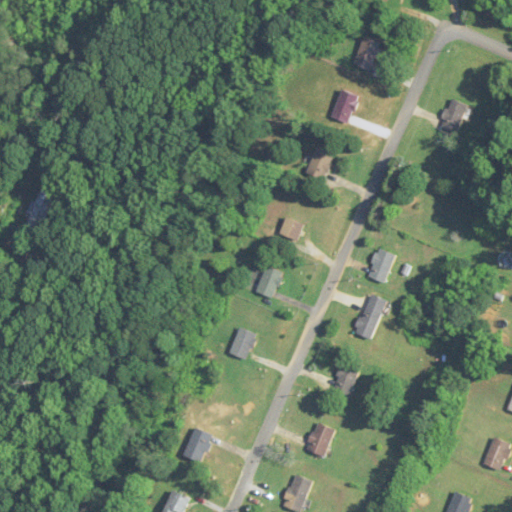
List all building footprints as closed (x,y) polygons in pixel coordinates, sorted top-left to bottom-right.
[(385,45),(368,36),(354,63),(371,71),(385,45)] [(333,118),(351,125),(361,96),(344,90),(333,118)] [(473,106),(454,98),(442,124),(461,133),(473,106)] [(337,150),(319,145),(310,174),(327,180),(337,150)] [(60,193),(46,186),(27,225),(41,233),(60,193)] [(305,223),(287,217),(281,235),(300,241),(305,223)] [(387,283),(399,255),(381,247),(369,276),(387,283)] [(258,291),(274,299),(286,273),(269,265),(258,291)] [(389,300),(372,293),(357,332),(375,339),(389,300)] [(250,360),(260,334),(242,327),(232,353),(250,360)] [(363,368),(344,361),(334,390),(352,396),(363,368)] [(326,457),(338,430),(320,422),(308,449),(326,457)] [(203,463),(215,435),(198,427),(185,455),(203,463)] [(503,472),(511,451),(511,443),(497,437),(485,464),(503,472)] [(284,505),(299,511),(302,511),(316,482),(298,474),(284,505)] [(166,511),(186,511),(192,497),(174,491),(166,511)] [(469,511),(475,498),(457,491),(448,511),(469,511)]
